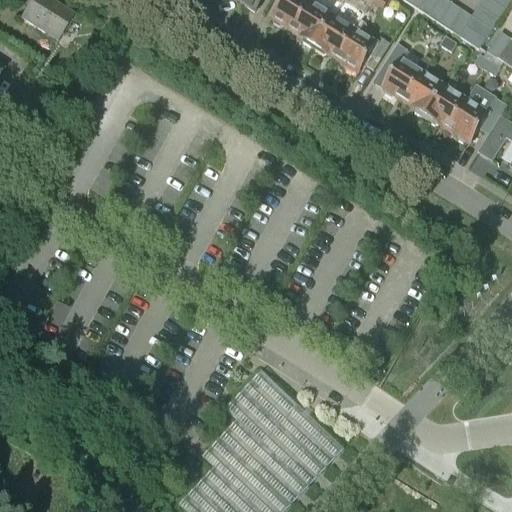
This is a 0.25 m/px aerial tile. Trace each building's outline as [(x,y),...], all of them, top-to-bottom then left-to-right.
[(33,0),(20,22),(56,45),(73,18),(44,0),(33,0)] [(241,0),(239,5),(254,15),(263,0),(241,0)] [(292,35),(311,6),(314,0),(284,0),(270,22),(272,23),(272,27),(279,31),(283,29),(292,35)] [(381,0),(374,0),(371,6),(382,14),(388,4),(381,0)] [(398,0),(418,13),(426,0),(398,0)] [(426,0),(418,13),(428,20),(440,0),(426,0)] [(451,6),(441,0),(440,0),(428,20),(438,26),(451,6)] [(485,0),(484,0),(478,9),(498,23),(505,13),(485,0)] [(511,3),(507,0),(485,0),(505,13),(511,3)] [(333,19),(311,6),(292,35),(302,42),(302,45),(312,52),(333,19)] [(461,13),(451,6),(438,26),(448,33),(461,13)] [(478,9),(471,19),(458,39),(478,53),(478,52),(498,23),(478,9)] [(471,19),(461,13),(448,33),(458,39),(471,19)] [(346,28),(333,19),(312,52),(322,58),(326,57),(336,63),(360,24),(351,19),(346,28)] [(360,24),(336,63),(345,69),(345,73),(351,77),(355,75),(358,77),(363,68),(373,74),(390,48),(380,41),(376,47),(364,39),(366,33),(366,31),(365,28),(360,24)] [(496,61),(510,42),(500,35),(486,54),(496,61)] [(445,40),(439,49),(451,56),(456,47),(445,40)] [(511,43),(510,42),(496,61),(506,68),(511,58),(511,43)] [(423,76),(424,77),(432,63),(425,59),(421,64),(407,55),(408,54),(397,48),(382,71),(391,77),(382,93),(404,106),(423,76)] [(484,74),(490,64),(480,58),(474,67),(484,74)] [(490,64),(484,74),(495,80),(500,71),(490,64)] [(444,90),(424,77),(423,76),(404,106),(414,113),(414,116),(424,123),(444,90)] [(466,103),(444,90),(424,123),(434,129),(437,127),(447,133),(466,103)] [(485,116),(466,103),(447,133),(469,147),(479,132),(488,138),(492,132),(500,119),(500,120),(503,115),(507,110),(494,102),(485,116)] [(511,126),(500,120),(500,119),(492,132),(506,141),(511,145),(511,126)] [(492,132),(488,138),(477,156),(491,165),(506,141),(492,132)]
